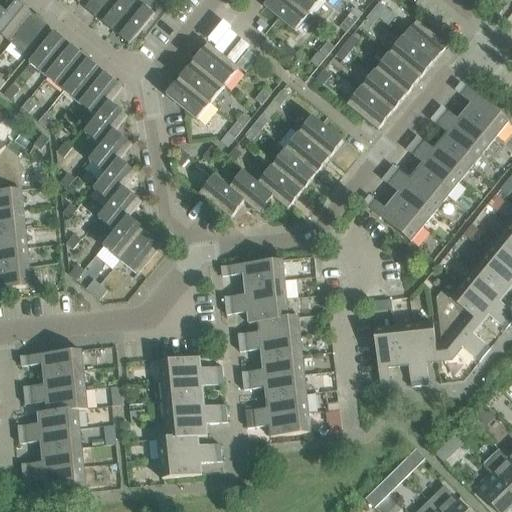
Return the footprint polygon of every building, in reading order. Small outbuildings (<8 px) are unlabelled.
[(96,20),(111,0),(83,0),(79,6),(96,20)] [(113,33),(137,3),(133,0),(111,0),(96,20),(113,33)] [(310,17),(289,0),(272,0),(265,9),(296,34),(310,17)] [(323,0),(289,0),(310,17),(323,0)] [(494,3),(490,0),(479,0),(479,1),(489,9),(494,3)] [(131,48),(155,18),(137,3),(113,33),(131,48)] [(498,17),(504,11),(494,3),(489,9),(498,17)] [(0,36),(11,45),(34,17),(18,4),(8,16),(9,17),(0,27),(0,36)] [(379,19),(386,10),(380,4),(372,14),(379,19)] [(0,27),(9,17),(8,16),(0,9),(0,27)] [(355,25),(363,15),(356,10),(348,20),(355,25)] [(370,29),(379,19),(372,14),(364,24),(370,29)] [(27,59),(50,31),(50,30),(34,17),(11,45),(27,59)] [(347,35),(355,25),(348,20),(340,29),(347,35)] [(448,47),(418,23),(404,40),(434,64),(448,47)] [(46,80),(72,49),(55,35),(29,66),(46,80)] [(351,53),(359,43),(352,38),(344,48),(351,53)] [(434,64),(404,40),(390,57),(420,81),(434,64)] [(327,59),(335,49),(328,43),(320,53),(327,59)] [(239,72),(208,46),(195,63),(226,89),(239,72)] [(343,63),(351,53),(344,48),(336,57),(343,63)] [(63,94),(88,63),(72,49),(46,80),(63,94)] [(420,81),(390,57),(376,74),(406,98),(420,81)] [(79,108),(105,77),(88,63),(63,94),(79,108)] [(226,89),(195,63),(181,80),(212,105),(226,89)] [(324,87),(332,77),(325,71),(317,81),(324,87)] [(406,98),(376,74),(362,91),(392,115),(406,98)] [(111,106),(123,91),(105,77),(79,108),(96,122),(110,105),(111,106)] [(212,105),(181,80),(166,98),(197,123),(212,105)] [(510,123),(461,84),(455,92),(472,106),(466,114),(497,139),(510,123)] [(11,102),(20,92),(13,86),(4,97),(11,102)] [(263,107),(271,97),(264,91),(256,102),(263,107)] [(392,115),(362,91),(348,107),(378,132),(392,115)] [(280,108),(288,98),(282,93),(273,103),(280,108)] [(29,116),(37,106),(30,100),(21,111),(29,116)] [(128,120),(111,106),(110,105),(96,122),(84,136),(100,150),(101,151),(115,134),(115,135),(128,120)] [(497,139),(466,114),(459,121),(442,108),(437,115),(485,154),(497,139)] [(45,130),(54,120),(47,114),(38,124),(45,130)] [(485,154),(437,115),(431,122),(448,135),(441,143),(472,169),(485,154)] [(243,131),(251,121),(245,116),(236,125),(243,131)] [(261,132),(269,122),(262,117),(255,126),(261,132)] [(344,145),(314,120),(300,136),(330,161),(344,145)] [(235,141),(243,131),(236,125),(228,135),(235,141)] [(253,142),(261,132),(255,126),(246,136),(253,142)] [(132,149),(115,135),(115,134),(101,151),(100,150),(91,162),(89,165),(105,179),(106,179),(120,163),(132,149)] [(42,151),(50,141),(43,136),(34,146),(42,151)] [(330,161),(300,136),(287,152),(317,177),(330,161)] [(472,169),(441,143),(435,151),(418,138),(412,145),(460,184),(472,169)] [(64,161),(72,150),(65,145),(57,155),(64,161)] [(460,184),(412,145),(407,151),(424,165),(417,173),(448,198),(460,184)] [(211,163),(219,153),(212,148),(204,158),(211,163)] [(0,194),(22,192),(19,159),(6,149),(0,156),(0,194)] [(234,165),(242,155),(235,150),(227,159),(234,165)] [(317,177),(287,152),(273,169),(304,193),(317,177)] [(182,168),(191,159),(184,153),(176,162),(182,168)] [(137,177),(120,163),(106,179),(105,179),(93,193),(111,207),(111,208),(124,191),(125,192),(137,177)] [(448,198),(417,173),(411,181),(394,168),(388,174),(436,213),(448,198)] [(304,193),(273,169),(259,186),(258,187),(274,200),(273,201),(288,213),(304,193)] [(274,200),(258,187),(259,186),(245,174),(231,191),(230,192),(245,205),(244,205),(259,217),(273,201),(274,200)] [(436,213),(388,174),(382,181),(399,195),(393,203),(424,228),(436,213)] [(67,190),(75,180),(68,175),(60,185),(67,190)] [(245,205),(230,192),(231,191),(215,179),(200,197),(231,222),(244,205),(245,205)] [(141,206),(125,192),(124,191),(111,208),(111,207),(98,222),(115,236),(129,220),(129,221),(141,206)] [(0,214),(24,212),(24,203),(22,192),(0,194),(0,214)] [(424,228),(393,203),(386,211),(369,197),(363,205),(411,244),(424,228)] [(71,222),(79,212),(71,205),(63,215),(71,222)] [(0,233),(26,231),(24,212),(0,214),(0,233)] [(145,234),(129,221),(129,220),(115,236),(103,251),(120,265),(145,234)] [(511,226),(500,241),(511,250),(511,226)] [(0,252),(28,250),(26,231),(0,233),(0,252)] [(137,279),(162,248),(145,234),(120,265),(137,279)] [(73,252),(82,241),(75,236),(66,246),(73,252)] [(511,250),(500,241),(488,256),(511,275),(511,250)] [(0,272),(30,269),(28,250),(0,252),(0,272)] [(511,275),(488,256),(476,271),(507,296),(511,289),(511,275)] [(285,282),(283,262),(221,269),(223,278),(244,276),(245,286),(285,282)] [(76,282),(85,272),(78,266),(69,277),(76,282)] [(0,292),(32,289),(30,269),(0,272),(0,292)] [(511,313),(500,304),(507,296),(476,271),(464,286),(511,325),(511,324),(511,313)] [(93,297),(101,287),(94,281),(86,292),(93,297)] [(287,301),(285,282),(245,286),(247,297),(225,299),(226,308),(287,301)] [(511,325),(464,286),(450,302),(481,327),(489,318),(506,332),(511,325)] [(100,303),(108,292),(101,287),(93,297),(100,303)] [(289,320),(288,310),(287,301),(226,308),(227,317),(248,314),(250,325),(259,324),(289,320)] [(474,336),(481,327),(450,302),(439,316),(444,357),(458,355),(463,350),(480,364),(491,350),(474,336)] [(301,339),(299,319),(289,320),(259,324),(260,334),(238,336),(239,345),(301,339)] [(438,364),(433,325),(414,327),(421,388),(429,387),(427,366),(438,364)] [(421,388),(414,327),(395,329),(399,369),(409,368),(412,389),(421,388)] [(399,369),(395,329),(375,331),(381,393),(392,392),(389,370),(399,369)] [(303,358),(301,339),(239,345),(240,354),(262,352),(263,362),(303,358)] [(84,372),(82,352),(21,358),(22,368),(43,366),(44,376),(84,372)] [(305,377),(303,358),(263,362),(264,372),(242,374),(243,383),(305,377)] [(224,377),(223,368),(201,371),(200,360),(160,364),(162,384),(224,377)] [(86,391),(84,372),(44,376),(46,387),(24,389),(25,398),(86,391)] [(204,399),(203,389),(224,386),(224,377),(162,384),(164,403),(204,399)] [(307,396),(305,377),(243,383),(244,392),(266,390),(267,400),(307,396)] [(88,410),(86,391),(25,398),(25,406),(47,404),(48,414),(78,411),(88,410)] [(309,415),(307,396),(267,400),(268,410),(246,413),(247,421),(309,415)] [(227,416),(227,407),(205,409),(204,399),(164,403),(166,422),(227,416)] [(80,430),(80,422),(78,411),(48,414),(39,415),(40,426),(18,428),(19,437),(80,430)] [(311,435),(309,415),(247,421),(248,430),(270,428),(271,439),(311,435)] [(208,437),(207,427),(228,425),(227,416),(166,422),(168,441),(198,438),(208,437)] [(82,449),(80,430),(19,437),(20,445),(42,443),(43,453),(82,449)] [(222,455),(221,446),(199,448),(198,438),(168,441),(158,443),(160,462),(222,455)] [(108,445),(110,464),(121,463),(118,444),(108,445)] [(84,469),(82,449),(43,453),(44,464),(22,466),(23,475),(84,469)] [(511,464),(508,460),(498,450),(483,466),(492,475),(511,494),(511,464)] [(202,477),(201,466),(223,464),(222,455),(160,462),(163,482),(202,477)] [(86,488),(84,469),(23,475),(24,484),(45,481),(47,493),(86,488)] [(508,511),(511,509),(511,494),(492,475),(475,491),(495,511),(508,511)] [(468,511),(445,487),(429,502),(438,511),(468,511)] [(438,511),(429,502),(418,511),(438,511)]
